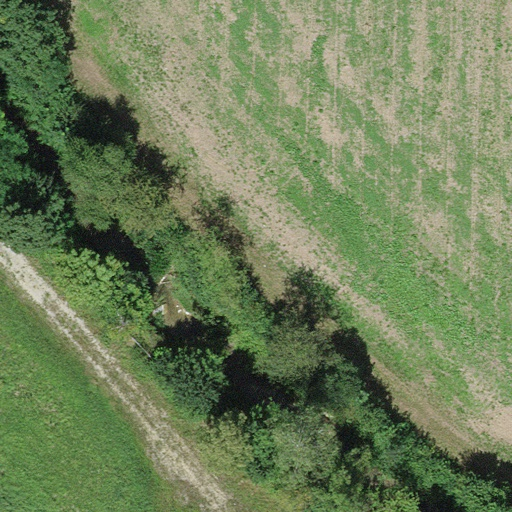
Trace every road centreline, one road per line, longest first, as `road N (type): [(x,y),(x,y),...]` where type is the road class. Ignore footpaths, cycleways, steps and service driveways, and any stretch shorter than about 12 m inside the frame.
road 1 (track): [(29,0),(203,229),(398,419),(511,501)]
road 2 (track): [(216,511),(139,400),(0,262)]
